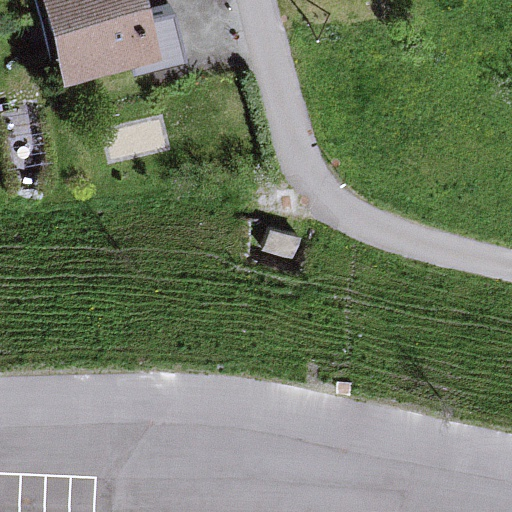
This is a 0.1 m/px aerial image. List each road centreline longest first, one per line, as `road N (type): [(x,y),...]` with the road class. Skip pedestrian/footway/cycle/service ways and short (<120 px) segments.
road 1 (unclassified): [(511,485),(154,430),(0,419)]
road 2 (residential): [(252,0),(280,113),(321,178),(388,231),(511,267)]
